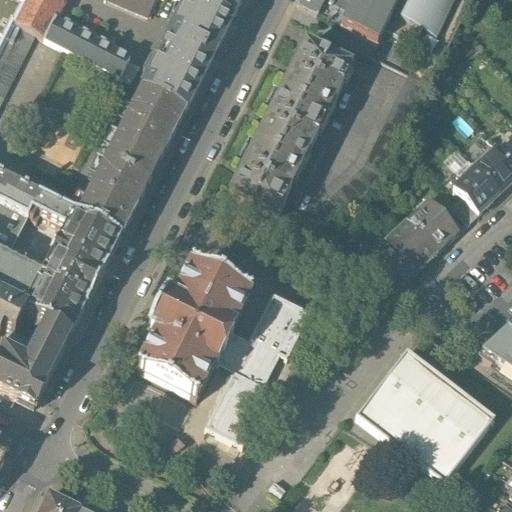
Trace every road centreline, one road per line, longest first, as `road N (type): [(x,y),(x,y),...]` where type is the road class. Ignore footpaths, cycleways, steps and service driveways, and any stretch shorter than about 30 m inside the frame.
road 1 (residential): [(43,452),(273,0)]
road 2 (residential): [(511,222),(432,288),(428,306),(466,330),(480,328)]
road 3 (residential): [(43,452),(160,511)]
